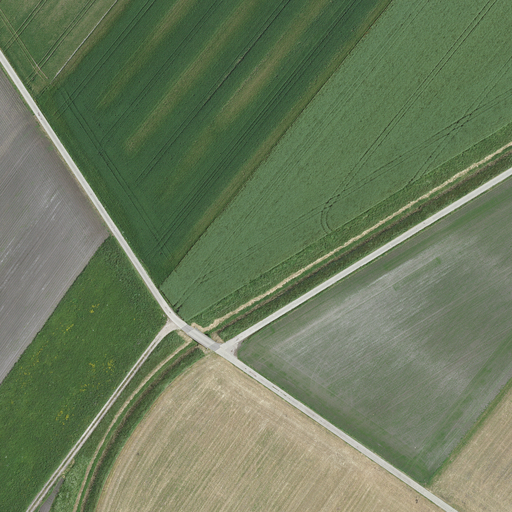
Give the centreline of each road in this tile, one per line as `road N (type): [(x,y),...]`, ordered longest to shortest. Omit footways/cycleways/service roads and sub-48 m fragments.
road 1 (track): [(511,171),(222,352)]
road 2 (track): [(190,329),(453,511)]
